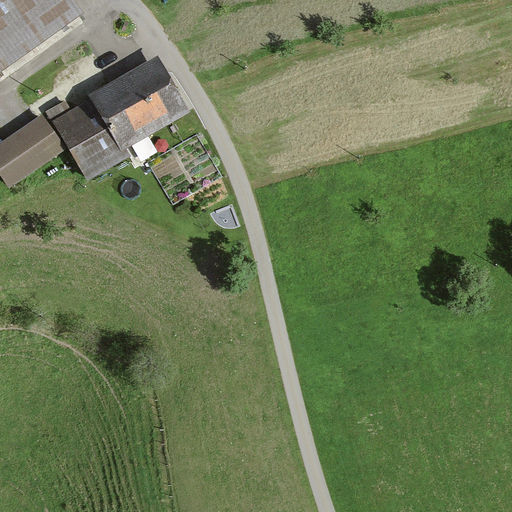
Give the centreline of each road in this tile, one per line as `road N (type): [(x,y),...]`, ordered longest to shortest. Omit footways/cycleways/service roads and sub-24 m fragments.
road 1 (track): [(128,0),(216,125),(252,209),(330,511)]
road 2 (track): [(123,0),(0,92)]
